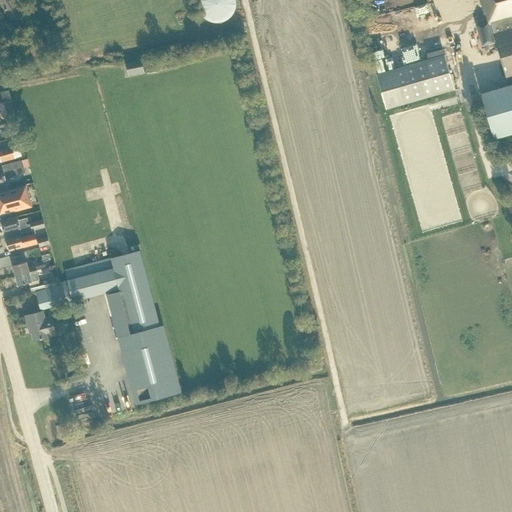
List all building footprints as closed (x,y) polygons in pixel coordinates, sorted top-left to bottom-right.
[(8,23),(26,12),(19,0),(0,0),(0,8),(0,9),(8,23)] [(511,78),(511,19),(511,18),(511,17),(511,0),(480,0),(485,14),(486,14),(488,23),(490,22),(506,80),(511,78)] [(481,46),(494,42),(488,23),(476,26),(481,46)] [(375,74),(385,109),(453,89),(442,49),(426,53),(427,59),(375,74)] [(126,63),(128,76),(144,73),(142,60),(126,63)] [(493,139),(511,133),(511,84),(480,94),(493,139)] [(0,116),(0,117),(14,113),(10,100),(0,102),(0,116)] [(0,159),(1,162),(15,158),(13,147),(0,150),(0,159)] [(21,160),(23,168),(29,167),(30,167),(27,159),(26,159),(21,160)] [(5,178),(24,173),(21,160),(2,166),(3,172),(0,172),(0,185),(6,184),(5,178)] [(0,214),(30,206),(25,186),(0,192),(0,214)] [(24,221),(26,221),(26,218),(18,220),(16,217),(0,221),(1,226),(0,226),(2,231),(3,231),(4,233),(20,228),(26,227),(24,221)] [(31,231),(44,227),(42,219),(29,223),(31,231)] [(22,245),(36,242),(34,235),(20,238),(19,236),(5,240),(6,244),(6,245),(6,248),(8,249),(8,251),(22,246),(22,245)] [(50,244),(47,236),(37,239),(39,247),(50,244)] [(45,289),(35,291),(40,310),(65,304),(65,305),(73,303),(73,302),(109,292),(109,294),(108,294),(117,328),(114,329),(116,337),(119,336),(137,404),(181,393),(164,327),(161,328),(140,250),(117,256),(64,269),(67,280),(60,282),(60,284),(59,285),(57,285),(45,289)] [(15,276),(36,270),(35,267),(27,268),(26,263),(12,266),(15,276)] [(38,280),(36,274),(36,270),(15,276),(17,285),(38,280)] [(43,281),(30,285),(31,292),(45,288),(45,289),(57,285),(55,278),(43,281)] [(50,317),(43,319),(41,312),(25,316),(28,328),(30,328),(33,340),(39,339),(41,339),(41,338),(47,336),(54,334),(50,317)]
